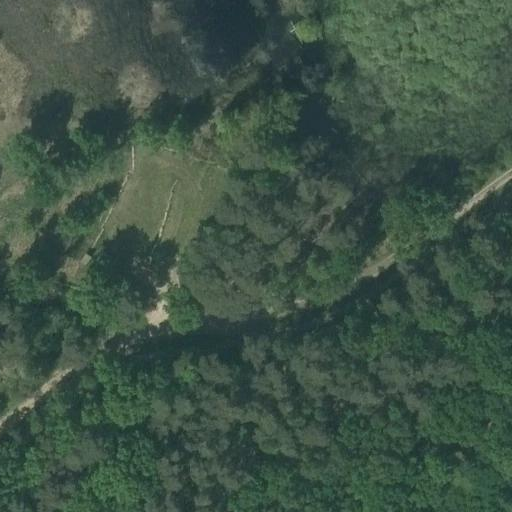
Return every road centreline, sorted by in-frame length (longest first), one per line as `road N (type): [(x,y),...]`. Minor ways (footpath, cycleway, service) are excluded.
road 1 (track): [(142,360),(316,322),(511,191)]
road 2 (track): [(142,360),(0,469)]
